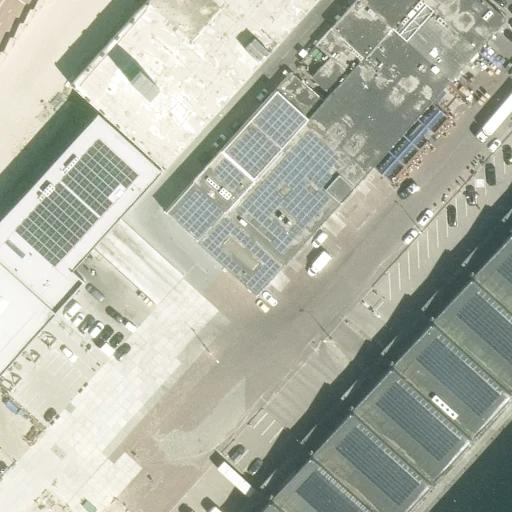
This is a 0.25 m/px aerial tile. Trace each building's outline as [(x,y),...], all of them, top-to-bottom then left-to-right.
[(147,0),(70,85),(163,169),(315,0),(147,0)] [(431,103),(450,82),(359,0),(356,0),(315,46),(329,59),(311,78),(329,95),(323,102),(290,73),(275,90),(367,173),(373,167),(431,103)] [(359,0),(450,82),(477,52),(420,0),(359,0)] [(420,0),(477,52),(505,20),(483,0),(420,0)] [(312,234),(367,173),(275,90),(220,151),(312,234)] [(0,220),(0,372),(54,312),(64,302),(83,281),(71,270),(93,246),(161,171),(97,113),(0,220)] [(312,234),(220,151),(192,182),(284,265),(312,234)] [(256,296),(284,265),(192,182),(164,213),(256,296)] [(404,511),(511,393),(511,229),(256,511),(404,511)]
